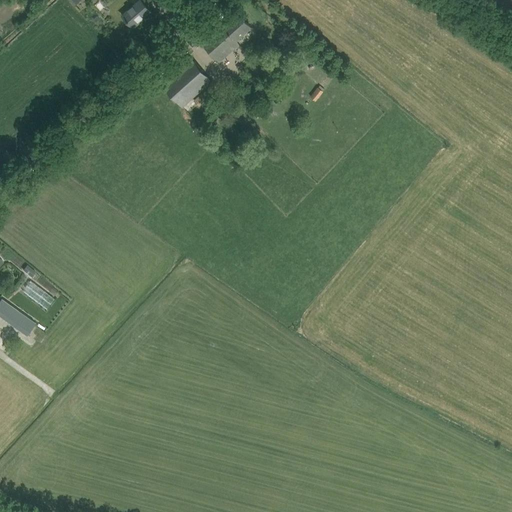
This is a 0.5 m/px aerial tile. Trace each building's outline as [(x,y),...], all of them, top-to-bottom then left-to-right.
[(141,0),(139,0),(133,5),(122,15),(127,20),(133,27),(140,21),(139,20),(150,10),(141,0)] [(161,0),(172,12),(182,4),(178,0),(161,0)] [(251,27),(244,19),(238,11),(203,42),(210,50),(220,60),(239,43),(237,40),(251,27)] [(212,80),(196,62),(189,54),(159,81),(182,106),(212,80)] [(237,59),(236,69),(244,69),(245,60),(237,59)] [(323,100),(332,92),(326,85),(317,94),(323,100)] [(202,94),(195,100),(200,106),(207,100),(202,94)] [(258,95),(244,96),(244,105),(258,104),(258,95)] [(200,106),(195,111),(203,119),(208,114),(200,106)] [(31,277),(36,271),(28,264),(23,270),(31,277)] [(23,290),(47,308),(54,298),(30,280),(23,290)] [(0,299),(0,315),(27,334),(35,322),(1,298),(0,299)]
